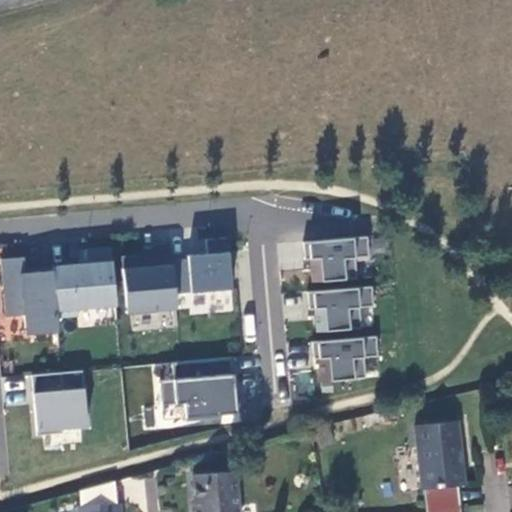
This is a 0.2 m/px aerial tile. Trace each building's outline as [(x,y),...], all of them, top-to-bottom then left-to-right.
[(374,231),(310,237),(312,254),(316,254),(319,277),(364,273),(362,253),(376,251),(374,231)] [(179,255),(182,289),(238,284),(234,233),(212,235),(214,249),(194,251),(194,254),(179,255)] [(93,260),(58,263),(63,313),(84,311),(83,304),(122,300),(117,243),(92,246),(93,260)] [(179,254),(147,257),(146,250),(128,252),(133,309),(183,304),(182,289),(179,255),(179,254)] [(58,261),(41,263),(41,266),(31,267),(30,252),(7,254),(12,312),(30,310),(32,329),(64,326),(63,313),(58,263),(58,261)] [(378,281),(315,287),(316,304),(321,304),(323,327),(368,323),(366,302),(380,301),(378,281)] [(383,331),(319,337),(321,354),(326,354),(328,377),(373,373),(371,352),(385,351),(383,331)] [(242,381),(239,353),(165,360),(165,361),(178,360),(180,375),(166,376),(169,401),(191,399),(192,417),(227,414),(227,411),(247,409),(245,391),(243,391),(234,392),(233,382),(242,381)] [(93,422),(88,367),(38,371),(43,432),(69,429),(69,424),(93,422)] [(243,391),(242,381),(233,382),(234,392),(243,391)] [(460,511),(458,485),(465,484),(457,420),(414,426),(421,488),(425,489),(428,511),(460,511)] [(238,511),(236,472),(191,475),(194,511),(238,511)] [(142,477),(146,511),(158,509),(155,476),(142,477)]
